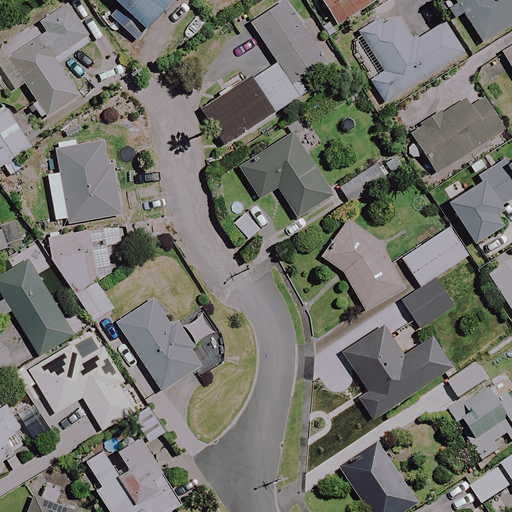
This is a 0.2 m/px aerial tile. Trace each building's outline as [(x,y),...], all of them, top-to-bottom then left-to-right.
[(180,0),(116,0),(146,32),(180,0)] [(377,0),(320,0),(338,26),(377,0)] [(511,24),(511,0),(455,0),(457,3),(449,8),(456,18),(464,13),(483,43),(511,24)] [(288,1),(252,23),(277,64),(203,112),(224,146),(309,92),(301,79),(327,63),(288,1)] [(90,43),(63,4),(40,20),(48,33),(0,65),(0,66),(16,90),(25,84),(48,118),(80,97),(58,65),(90,43)] [(415,42),(397,13),(362,35),(385,73),(372,81),(385,102),(465,52),(446,23),(415,42)] [(511,49),(503,55),(511,69),(511,49)] [(505,130),(480,91),(432,122),(430,119),(410,131),(436,173),(505,130)] [(0,167),(32,148),(9,111),(0,116),(0,167)] [(332,195),(293,134),(240,168),(260,200),(278,189),(297,218),(332,195)] [(75,140),(56,143),(58,155),(46,157),(49,176),(58,226),(123,215),(114,165),(111,166),(106,141),(77,146),(75,140)] [(511,141),(495,152),(505,169),(511,164),(511,141)] [(380,185),(369,169),(341,189),(351,205),(380,185)] [(380,243),(353,222),(324,257),(343,272),(365,313),(406,291),(380,243)] [(402,259),(422,289),(439,278),(469,257),(449,227),(402,259)] [(122,245),(120,228),(105,229),(106,246),(122,245)] [(108,248),(93,250),(91,232),(47,237),(50,259),(91,326),(117,310),(97,278),(96,271),(111,269),(108,248)] [(29,261),(0,278),(0,291),(40,357),(75,336),(29,261)] [(511,263),(491,277),(511,309),(511,263)] [(439,278),(422,289),(403,302),(421,329),(457,305),(439,278)] [(171,328),(153,300),(117,324),(162,393),(202,367),(194,354),(197,351),(179,323),(171,328)] [(404,356),(386,328),(333,362),(344,378),(355,371),(368,392),(359,398),(373,420),(454,367),(435,337),(404,356)] [(125,384),(93,331),(29,370),(56,414),(83,398),(103,431),(143,406),(134,390),(124,396),(119,388),(125,384)] [(511,365),(511,347),(468,376),(476,389),(511,365)] [(494,444),(508,435),(511,441),(511,397),(509,393),(497,401),(491,391),(453,414),(483,461),(499,451),(494,444)] [(6,455),(10,453),(27,444),(7,408),(0,411),(0,473),(1,473),(0,470),(0,461),(8,457),(6,455)] [(152,408),(135,418),(148,441),(165,432),(152,408)] [(172,511),(183,506),(138,431),(87,462),(102,487),(96,491),(108,511),(172,511)] [(410,511),(419,506),(379,445),(341,470),(368,511),(410,511)] [(511,459),(502,466),(511,481),(511,459)] [(510,489),(497,471),(469,490),(482,509),(510,489)] [(69,511),(37,497),(30,511),(69,511)]
